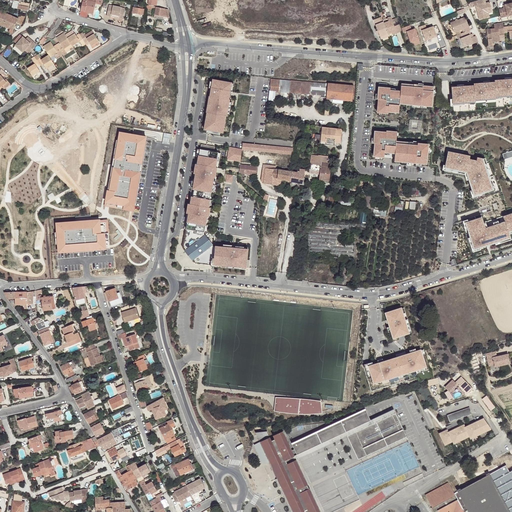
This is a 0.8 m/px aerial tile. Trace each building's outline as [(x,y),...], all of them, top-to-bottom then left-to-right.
[(13,1),(12,7),(28,11),(30,4),(25,3),(24,6),(20,5),(21,1),(19,1),(19,0),(14,0),(14,1),(13,1)] [(96,0),(82,0),(82,4),(80,10),(88,12),(93,14),(96,4),(96,0)] [(483,0),(479,0),(468,3),(470,8),(476,7),(480,20),(489,18),(488,13),(487,11),(492,10),(490,2),(486,3),(485,4),(483,0)] [(504,8),(499,9),(501,18),(511,15),(511,3),(505,5),(505,8),(504,8)] [(109,5),(107,16),(110,17),(111,15),(115,16),(114,17),(123,19),(125,9),(109,5)] [(134,5),(132,13),(133,13),(143,15),(144,9),(143,9),(143,6),(134,5)] [(0,24),(10,29),(9,32),(12,33),(13,30),(17,22),(21,24),(25,17),(19,15),(18,19),(0,11),(0,9),(1,8),(0,7),(0,24)] [(156,7),(154,15),(163,17),(169,18),(169,12),(168,10),(156,7)] [(195,7),(188,10),(192,21),(199,18),(195,7)] [(378,33),(380,37),(388,34),(384,23),(382,17),(373,20),(378,31),(378,33)] [(384,23),(388,34),(396,31),(392,20),(391,17),(388,18),(388,21),(384,23)] [(450,23),(454,32),(462,29),(463,33),(467,31),(469,30),(471,30),(469,27),(465,17),(458,20),(455,21),(450,23)] [(396,31),(392,33),(393,35),(402,31),(401,28),(397,18),(392,20),(396,31)] [(502,23),(494,24),(494,29),(486,30),(488,46),(487,46),(487,50),(494,49),(493,43),(492,43),(492,42),(500,41),(505,40),(503,22),(502,23)] [(425,25),(418,27),(420,31),(422,30),(425,40),(436,36),(433,26),(426,29),(425,25)] [(415,29),(407,32),(411,42),(419,39),(415,29)] [(89,42),(91,46),(98,42),(92,31),(84,36),(88,41),(89,42)] [(461,39),(464,47),(478,42),(475,36),(474,37),(472,37),(471,34),(468,35),(467,31),(463,33),(457,35),(459,39),(461,39)] [(60,44),(63,49),(71,45),(67,38),(64,33),(56,38),(59,43),(60,44)] [(71,45),(72,46),(80,41),(77,37),(76,36),(75,33),(67,38),(71,45)] [(25,39),(22,37),(20,40),(17,37),(14,41),(17,44),(15,46),(20,50),(21,49),(24,51),(25,50),(29,54),(36,44),(32,41),(30,43),(25,39)] [(50,42),(43,46),(48,55),(50,58),(54,55),(56,58),(62,54),(57,46),(56,45),(54,47),(50,42)] [(43,64),(47,69),(54,65),(50,58),(48,55),(41,60),(42,62),(43,64)] [(27,68),(32,76),(40,71),(37,67),(36,66),(35,64),(27,68)] [(0,87),(3,86),(5,89),(10,84),(6,79),(4,80),(1,75),(0,76),(0,87)] [(511,78),(511,79),(504,79),(494,80),(494,82),(487,82),(483,83),(473,83),(473,85),(463,86),(457,87),(456,85),(451,85),(452,99),(453,106),(454,112),(483,110),(482,108),(504,106),(504,104),(511,103),(511,78)] [(270,91),(280,92),(281,80),(271,79),(270,86),(271,86),(270,91)] [(231,83),(213,80),(212,82),(211,89),(209,88),(208,92),(211,93),(210,100),(213,101),(211,110),(208,110),(206,121),(204,130),(207,130),(220,133),(223,133),(224,124),(225,116),(226,116),(227,115),(229,102),(229,100),(228,100),(228,96),(229,92),(230,92),(231,83)] [(281,80),(280,92),(288,93),(288,95),(290,96),(290,93),(291,81),(281,80)] [(301,81),(291,81),(290,93),(290,96),(292,96),(292,93),(300,94),(301,81)] [(301,81),(300,94),(308,94),(308,97),(310,97),(310,95),(312,82),(301,81)] [(328,84),(312,82),(310,95),(310,97),(312,98),(312,95),(327,96),(328,84)] [(387,84),(379,83),(378,94),(378,99),(379,99),(378,112),(379,112),(386,113),(388,113),(388,112),(388,109),(394,110),(394,112),(399,113),(400,103),(407,104),(407,103),(412,103),(412,105),(418,105),(417,107),(426,108),(427,106),(432,107),(433,95),(433,90),(434,87),(423,86),(418,86),(414,85),(414,87),(409,87),(409,86),(401,85),(401,91),(395,91),(390,90),(390,88),(387,88),(387,84)] [(327,96),(327,98),(349,101),(349,104),(353,105),(353,101),(354,86),(328,84),(327,96)] [(321,142),(320,145),(340,146),(341,129),(322,127),(321,135),(315,134),(315,138),(314,141),(319,141),(321,142)] [(386,132),(375,131),(374,138),(374,143),(375,143),(374,156),(375,156),(382,157),(395,158),(394,161),(402,162),(402,161),(407,161),(407,162),(412,163),(416,163),(421,163),(427,164),(428,153),(428,148),(428,144),(418,144),(413,143),(413,142),(409,142),(409,144),(404,143),(404,142),(396,141),(397,132),(392,132),(392,134),(386,133),(386,132)] [(242,149),(242,150),(293,155),(293,148),(243,143),(242,149)] [(215,147),(201,145),(200,150),(198,149),(184,229),(185,229),(182,247),(185,250),(184,250),(192,260),(195,263),(213,265),(213,266),(245,269),(245,267),(248,267),(248,260),(246,260),(247,247),(215,244),(214,246),(212,246),(204,234),(207,217),(205,217),(206,212),(207,212),(208,208),(209,204),(210,200),(207,199),(208,192),(211,192),(213,180),(214,177),(214,172),(213,172),(214,168),(215,168),(218,153),(214,152),(215,147)] [(242,149),(229,147),(227,160),(240,162),(242,150),(242,149)] [(460,154),(448,151),(446,165),(445,167),(452,168),(467,171),(470,178),(471,178),(472,182),(471,182),(474,189),(475,194),(480,193),(488,190),(493,188),(491,183),(482,158),(463,154),(462,155),(460,155),(460,154)] [(312,155),(311,163),(317,164),(317,165),(321,165),(321,166),(331,167),(331,163),(326,163),(327,156),(318,155),(318,156),(312,155)] [(257,167),(240,164),(239,171),(245,172),(244,174),(256,175),(257,167)] [(319,175),(319,179),(323,180),(323,178),(329,179),(331,167),(321,166),(310,164),(309,169),(310,169),(309,172),(309,173),(318,174),(319,175)] [(281,179),(290,181),(292,182),(296,182),(303,184),(304,178),(305,171),(305,170),(300,169),(299,171),(298,171),(297,173),(291,172),(278,170),(275,170),(272,169),(272,166),(263,165),(262,175),(265,175),(264,183),(264,184),(276,185),(280,186),(281,179)] [(467,171),(452,168),(452,171),(465,173),(465,175),(466,175),(467,179),(470,178),(467,171)] [(511,212),(504,215),(506,220),(486,227),(483,223),(485,223),(484,222),(504,215),(504,213),(508,212),(500,189),(476,197),(480,207),(490,204),(492,210),(476,215),(477,218),(469,221),(468,219),(465,220),(465,219),(463,220),(464,223),(473,252),(511,238),(511,237),(510,233),(509,230),(511,229),(511,212)] [(475,194),(474,189),(471,190),(473,197),(480,195),(480,193),(475,194)] [(395,202),(395,210),(402,210),(416,210),(416,202),(395,202)] [(359,223),(358,228),(365,230),(368,210),(361,209),(359,223)] [(358,228),(359,223),(313,220),(312,227),(358,230),(358,228)] [(344,231),(309,229),(307,260),(354,263),(355,239),(344,239),(344,231)] [(107,286),(107,290),(106,291),(106,292),(104,293),(107,301),(109,300),(111,306),(123,302),(120,292),(117,293),(114,285),(107,286)] [(85,286),(82,287),(73,288),(76,300),(77,305),(86,303),(84,298),(85,298),(84,293),(87,293),(85,286)] [(27,292),(20,292),(20,304),(24,309),(28,308),(27,304),(36,303),(36,300),(36,296),(34,296),(34,295),(33,294),(33,293),(33,291),(31,292),(27,292)] [(20,304),(20,292),(15,292),(4,293),(8,299),(15,299),(15,304),(20,304)] [(43,311),(55,309),(53,296),(41,298),(43,311)] [(405,307),(386,313),(390,327),(392,331),(394,338),(413,333),(405,307)] [(136,308),(121,312),(124,323),(132,320),(131,319),(138,316),(136,308)] [(80,320),(90,316),(88,310),(78,313),(80,320)] [(37,315),(31,319),(29,320),(31,322),(33,326),(35,324),(38,330),(39,330),(46,328),(47,327),(43,319),(40,318),(39,318),(38,316),(37,315)] [(89,328),(90,331),(96,329),(92,316),(87,318),(87,320),(82,322),(83,327),(88,325),(89,328)] [(62,328),(69,346),(82,341),(78,333),(77,333),(73,324),(62,328)] [(48,327),(38,331),(44,346),(48,344),(54,342),(48,327)] [(126,336),(123,328),(116,331),(119,339),(123,338),(126,348),(129,347),(130,350),(141,347),(136,333),(126,336)] [(94,344),(85,347),(89,357),(88,357),(92,366),(102,362),(100,355),(97,348),(96,348),(94,344)] [(373,363),(364,366),(372,392),(418,377),(417,374),(437,368),(426,349),(406,355),(406,352),(402,354),(402,356),(398,358),(384,362),(379,363),(374,365),(373,363)] [(493,353),(484,355),(486,364),(491,363),(492,366),(492,368),(508,364),(505,355),(494,358),(493,353)] [(147,369),(143,359),(145,358),(144,355),(140,356),(141,359),(136,361),(133,363),(137,373),(147,369)] [(32,357),(19,362),(22,371),(29,369),(35,367),(32,357)] [(73,371),(69,363),(61,367),(65,375),(67,374),(69,377),(74,374),(73,371)] [(11,366),(11,365),(10,365),(0,367),(0,375),(4,374),(5,375),(7,375),(13,373),(13,372),(11,366)] [(77,378),(75,375),(66,380),(68,383),(73,381),(77,378)] [(73,381),(74,384),(71,385),(72,386),(70,387),(73,394),(75,393),(75,394),(83,391),(86,390),(80,377),(77,378),(73,381)] [(134,381),(137,388),(147,385),(144,377),(134,381)] [(468,384),(461,377),(455,383),(462,390),(468,384)] [(468,384),(462,390),(466,393),(471,388),(468,384)] [(124,385),(117,389),(119,394),(126,391),(124,385)] [(18,388),(14,389),(14,395),(24,394),(25,397),(33,396),(32,386),(18,388)] [(86,405),(88,409),(95,405),(93,401),(91,396),(89,391),(81,395),(83,398),(86,405)] [(126,392),(120,395),(108,400),(112,409),(124,403),(122,399),(128,397),(126,392)] [(167,405),(163,397),(146,406),(148,411),(152,409),(153,412),(154,412),(155,414),(154,414),(156,419),(164,416),(161,411),(163,407),(167,405)] [(487,397),(484,399),(489,406),(492,403),(487,397)] [(83,398),(76,401),(80,408),(86,405),(83,398)] [(297,403),(297,399),(277,398),(275,411),(278,411),(280,401),(288,402),(287,404),(291,404),(292,403),(297,403)] [(288,402),(280,401),(278,411),(298,414),(298,413),(308,414),(309,411),(319,412),(320,402),(312,401),(312,402),(308,402),(308,400),(297,399),(297,403),(292,403),(291,404),(287,404),(288,402)] [(469,408),(446,416),(449,422),(452,421),(454,420),(461,418),(463,417),(471,414),(469,408)] [(64,413),(63,413),(62,409),(46,412),(47,419),(54,417),(54,421),(65,418),(64,413)] [(365,409),(292,443),(292,444),(366,410),(365,409)] [(371,420),(346,432),(347,436),(358,431),(396,413),(394,409),(371,420)] [(92,410),(83,415),(89,424),(97,420),(92,410)] [(294,449),(297,455),(346,432),(371,420),(366,410),(292,444),(294,449)] [(357,435),(349,439),(358,459),(365,456),(366,457),(407,438),(396,413),(358,431),(360,436),(359,437),(357,435)] [(26,418),(18,420),(20,428),(23,427),(24,430),(38,425),(35,416),(26,419),(26,418)] [(446,430),(439,434),(444,446),(452,442),(453,444),(468,435),(469,438),(485,431),(484,429),(489,427),(483,418),(464,427),(463,425),(447,432),(446,430)] [(96,423),(90,426),(95,436),(96,437),(105,431),(100,423),(97,425),(96,423)] [(169,424),(159,428),(165,440),(174,435),(175,435),(171,427),(169,424)] [(59,431),(55,432),(56,436),(54,436),(55,442),(61,441),(61,440),(66,439),(74,438),(72,430),(62,432),(60,433),(59,431)] [(267,431),(256,433),(260,442),(270,462),(270,463),(270,462),(274,471),(288,464),(296,460),(294,456),(297,455),(294,449),(292,450),(289,445),(283,431),(273,436),(275,440),(272,441),(267,431)] [(297,455),(294,456),(296,460),(347,436),(346,432),(297,455)] [(114,438),(112,433),(98,441),(100,446),(102,448),(103,451),(105,449),(106,451),(107,451),(118,445),(114,438)] [(41,435),(30,439),(28,439),(29,443),(31,443),(34,452),(44,449),(41,440),(43,439),(41,435)] [(174,435),(165,440),(167,444),(176,439),(174,435)] [(95,436),(91,438),(96,447),(99,446),(100,446),(98,441),(97,439),(96,437),(95,436)] [(81,442),(66,447),(70,457),(82,452),(96,447),(91,438),(90,439),(81,442)] [(176,440),(181,448),(184,447),(185,446),(182,442),(181,440),(180,438),(176,440)] [(171,448),(171,449),(175,457),(183,452),(186,451),(184,447),(181,448),(176,440),(169,444),(171,448)] [(270,462),(260,442),(255,444),(265,465),(270,462)] [(119,444),(118,445),(107,451),(113,461),(121,457),(121,459),(128,455),(123,448),(117,451),(116,448),(120,446),(119,444)] [(164,447),(155,451),(158,457),(167,452),(164,447)] [(36,467),(32,469),(35,477),(50,472),(51,476),(56,474),(50,459),(38,463),(35,464),(36,467)] [(190,463),(188,459),(176,464),(175,462),(170,465),(176,477),(180,475),(193,469),(190,463)] [(299,488),(308,485),(296,460),(288,464),(299,488)] [(135,462),(129,465),(131,467),(132,471),(137,478),(142,476),(150,472),(146,464),(138,468),(135,462)] [(274,471),(278,478),(287,474),(288,475),(290,475),(307,510),(305,511),(309,511),(301,492),(299,488),(288,464),(274,471)] [(129,465),(114,472),(123,487),(126,485),(130,483),(132,486),(132,487),(138,484),(135,479),(137,478),(132,471),(131,467),(129,465)] [(21,468),(3,475),(6,484),(10,483),(13,482),(13,480),(20,477),(21,479),(24,478),(21,468)] [(276,479),(291,511),(305,511),(307,510),(290,475),(288,475),(287,474),(278,478),(276,479)] [(508,511),(488,475),(458,491),(469,511),(508,511)] [(200,478),(186,485),(187,486),(191,495),(205,487),(200,478)] [(143,480),(139,482),(145,495),(150,492),(151,494),(157,491),(152,482),(146,485),(143,480)] [(469,511),(458,491),(454,493),(448,483),(425,495),(431,508),(430,508),(432,511),(434,511),(437,511),(469,511)] [(179,501),(192,495),(191,495),(187,486),(175,492),(175,493),(179,501)] [(62,487),(48,492),(50,497),(61,500),(65,499),(65,500),(70,499),(70,501),(83,499),(87,499),(87,495),(89,489),(74,491),(74,492),(69,493),(69,491),(64,492),(62,487)] [(301,492),(309,511),(320,511),(309,488),(301,492)] [(14,498),(18,498),(18,501),(20,502),(20,500),(22,500),(23,496),(14,493),(14,498)] [(109,496),(95,498),(96,510),(101,509),(106,508),(112,507),(125,507),(125,502),(109,503),(109,500),(109,496)] [(158,497),(149,502),(154,511),(165,511),(163,508),(164,508),(160,502),(158,497)] [(13,501),(11,511),(23,511),(25,502),(22,502),(22,500),(20,500),(20,502),(18,501),(18,498),(14,498),(13,501)]
